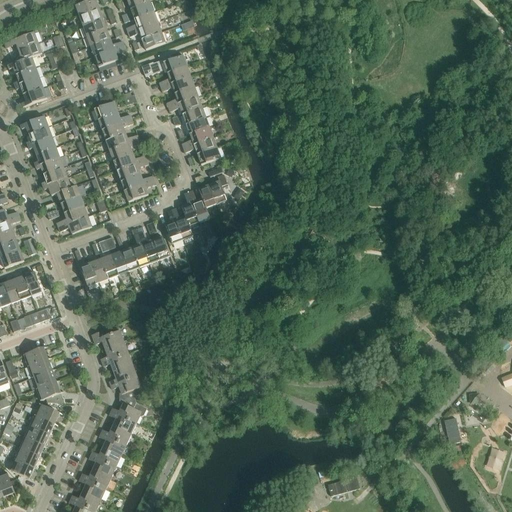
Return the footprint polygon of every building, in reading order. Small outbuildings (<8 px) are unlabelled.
[(95,0),(76,7),(80,18),(100,11),(95,0)] [(131,11),(151,4),(149,0),(128,0),(127,0),(131,11)] [(135,21),(154,14),(151,4),(131,11),(135,21)] [(116,24),(111,10),(106,11),(112,26),(116,24)] [(84,29),(104,21),(100,11),(80,18),(84,29)] [(128,35),(158,24),(154,14),(135,21),(137,27),(127,30),(128,35)] [(88,38),(107,31),(104,21),(84,29),(88,38)] [(142,41),(162,34),(158,24),(128,35),(130,39),(140,36),(142,41)] [(107,31),(88,38),(91,48),(111,41),(107,31)] [(16,45),(19,52),(39,44),(35,34),(5,45),(7,50),(13,47),(13,46),(16,45)] [(162,34),(142,41),(146,52),(166,45),(162,34)] [(60,36),(54,39),(56,46),(63,43),(60,36)] [(111,41),(91,48),(95,58),(125,48),(123,43),(113,47),(111,41)] [(11,62),(13,66),(19,63),(19,64),(33,58),(33,59),(43,55),(39,44),(19,52),(21,58),(11,62)] [(127,52),(125,48),(95,58),(99,69),(117,62),(118,66),(127,63),(125,57),(123,58),(118,58),(117,56),(127,52)] [(58,69),(52,55),(48,56),(53,71),(58,69)] [(156,73),(165,70),(168,75),(187,68),(183,57),(174,61),(173,58),(154,65),(155,68),(144,72),(146,79),(156,75),(156,73)] [(14,69),(16,76),(36,69),(33,59),(33,58),(19,64),(19,63),(13,66),(8,67),(10,71),(14,69)] [(187,68),(168,75),(170,81),(159,85),(161,89),(191,78),(187,68)] [(40,79),(36,69),(16,76),(19,83),(15,85),(16,88),(40,79)] [(65,90),(60,75),(55,77),(61,91),(65,90)] [(191,78),(161,89),(163,94),(173,90),(175,96),(194,88),(191,78)] [(21,90),(24,97),(44,89),(40,79),(16,88),(17,91),(21,90)] [(194,88),(175,96),(177,101),(167,105),(169,110),(198,99),(194,88)] [(48,100),(44,89),(24,97),(26,103),(22,105),(24,109),(48,100)] [(127,107),(137,103),(135,97),(125,100),(127,107)] [(198,99),(169,110),(170,114),(181,110),(183,116),(202,109),(198,99)] [(95,111),(99,122),(119,115),(116,108),(119,107),(116,101),(110,103),(111,105),(95,111)] [(68,106),(64,108),(68,118),(72,117),(68,106)] [(202,109),(183,116),(187,126),(206,119),(202,109)] [(121,120),(119,115),(99,122),(103,132),(132,121),(131,117),(121,120)] [(28,130),(30,136),(50,129),(46,118),(21,127),(23,131),(28,130)] [(206,119),(187,126),(190,136),(210,129),(206,119)] [(106,142),(126,134),(124,129),(134,126),(132,121),(103,132),(106,142)] [(53,139),(50,129),(30,136),(32,143),(28,144),(29,148),(53,139)] [(184,150),(214,139),(210,129),(190,136),(193,142),(182,146),(184,150)] [(128,141),(126,134),(106,142),(110,152),(140,141),(138,137),(128,141)] [(35,150),(37,156),(57,149),(53,139),(29,148),(31,152),(35,150)] [(198,156),(217,149),(214,139),(184,150),(186,155),(196,151),(198,156)] [(140,141),(110,152),(114,163),(134,155),(132,150),(141,146),(140,141)] [(61,159),(57,149),(37,156),(40,163),(35,165),(36,168),(61,159)] [(221,160),(217,149),(198,156),(202,167),(221,160)] [(136,161),(134,155),(114,163),(118,173),(147,162),(146,157),(136,161)] [(42,170),(45,176),(64,169),(61,159),(36,168),(38,172),(42,170)] [(147,162),(118,173),(121,183),(141,176),(139,170),(149,167),(147,162)] [(68,179),(64,169),(45,176),(47,184),(43,185),(44,188),(68,179)] [(222,169),(209,174),(210,179),(223,174),(222,169)] [(143,182),(141,176),(121,183),(125,193),(155,182),(153,178),(143,182)] [(221,183),(210,187),(217,206),(228,202),(223,188),(229,185),(225,176),(219,178),(221,183)] [(52,197),(58,195),(72,190),(72,189),(68,179),(44,188),(45,192),(50,190),(52,197)] [(156,187),(155,182),(125,193),(129,204),(149,197),(146,190),(156,187)] [(77,187),(72,189),(72,190),(58,195),(62,205),(81,198),(77,187)] [(207,210),(217,206),(210,187),(199,191),(203,201),(204,201),(207,210)] [(189,194),(200,224),(211,220),(207,210),(204,201),(203,201),(198,203),(194,193),(189,194)] [(190,228),(200,224),(189,194),(185,196),(188,206),(182,209),(186,219),(187,219),(190,228)] [(62,205),(66,216),(85,208),(81,198),(62,205)] [(0,206),(8,204),(7,199),(0,201),(0,213),(0,212),(0,206)] [(57,225),(59,229),(89,218),(85,208),(66,216),(68,221),(57,225)] [(6,211),(0,213),(0,225),(20,218),(18,214),(8,217),(6,211)] [(57,211),(47,214),(50,222),(60,218),(57,211)] [(111,222),(107,211),(101,214),(105,225),(111,222)] [(172,212),(183,242),(194,238),(190,228),(187,219),(186,219),(181,221),(177,211),(172,212)] [(172,246),(183,242),(172,212),(168,214),(172,224),(165,227),(172,246)] [(21,223),(20,218),(0,225),(0,236),(13,232),(11,226),(21,223)] [(93,229),(89,218),(59,229),(60,234),(71,230),(73,236),(93,229)] [(157,234),(154,224),(147,227),(150,237),(157,234)] [(0,248),(17,242),(13,232),(0,236),(0,248)] [(143,234),(139,236),(150,265),(160,262),(152,242),(147,244),(143,234)] [(138,248),(132,250),(139,269),(150,265),(139,236),(134,238),(138,248)] [(163,238),(152,242),(160,262),(170,258),(163,238)] [(113,239),(106,242),(109,252),(116,249),(113,239)] [(20,252),(17,242),(0,248),(0,256),(1,259),(20,252)] [(103,254),(109,252),(106,242),(99,244),(103,254)] [(139,269),(132,250),(122,254),(129,273),(139,269)] [(24,263),(20,252),(1,259),(5,270),(24,263)] [(122,254),(111,258),(119,277),(129,273),(122,254)] [(119,277),(111,258),(101,261),(109,281),(119,277)] [(101,261),(91,265),(99,284),(109,281),(101,261)] [(88,288),(99,284),(91,265),(81,269),(88,288)] [(35,273),(24,277),(32,297),(42,293),(35,273)] [(22,301),(32,297),(24,277),(14,281),(22,301)] [(14,281),(4,285),(12,305),(22,301),(14,281)] [(0,304),(1,308),(12,305),(4,285),(0,286),(0,304)] [(48,309),(37,313),(41,323),(52,320),(48,309)] [(37,313),(27,317),(31,327),(41,323),(37,313)] [(17,320),(10,323),(14,333),(21,331),(17,320)] [(106,351),(124,344),(120,332),(106,338),(104,332),(92,337),(96,346),(103,343),(106,351)] [(103,365),(129,355),(124,344),(106,351),(108,358),(101,361),(103,365)] [(28,369),(48,361),(44,349),(23,357),(28,369)] [(114,373),(133,366),(129,355),(103,365),(104,369),(111,366),(114,373)] [(53,372),(48,361),(28,369),(32,380),(53,372)] [(3,365),(0,365),(0,388),(10,385),(3,365)] [(111,387),(137,378),(133,366),(114,373),(117,380),(109,383),(111,387)] [(36,391),(57,383),(53,372),(32,380),(36,391)] [(511,375),(502,380),(506,388),(511,385),(511,375)] [(141,389),(137,378),(111,387),(112,391),(119,388),(122,396),(133,392),(135,397),(146,393),(144,387),(141,389)] [(65,405),(57,383),(36,391),(41,403),(47,401),(48,404),(65,405)] [(471,397),(471,405),(480,404),(479,396),(471,397)] [(41,405),(36,416),(55,425),(60,414),(41,405)] [(113,410),(112,413),(137,425),(142,415),(145,416),(148,410),(136,405),(134,410),(124,405),(120,413),(113,410)] [(113,428),(132,436),(137,425),(112,413),(110,417),(117,421),(113,428)] [(36,416),(30,428),(50,436),(55,425),(36,416)] [(450,446),(461,443),(456,420),(445,422),(450,446)] [(10,421),(6,430),(12,432),(16,424),(10,421)] [(30,428),(25,438),(45,447),(50,436),(30,428)] [(102,435),(127,447),(132,436),(113,428),(110,435),(103,432),(102,435)] [(103,449),(122,458),(127,447),(102,435),(100,439),(107,443),(103,449)] [(40,458),(45,447),(25,438),(21,449),(40,458)] [(35,469),(40,458),(21,449),(15,460),(35,469)] [(91,457),(117,469),(122,458),(103,449),(100,457),(93,453),(91,457)] [(93,471),(112,480),(117,469),(91,457),(90,461),(96,464),(93,471)] [(30,480),(35,469),(15,460),(10,471),(30,480)] [(81,479),(107,490),(112,480),(93,471),(90,478),(83,475),(81,479)] [(0,475),(0,487),(4,497),(15,493),(7,473),(0,475)] [(357,478),(328,486),(331,498),(360,490),(357,478)] [(83,493),(102,501),(107,490),(81,479),(79,483),(86,486),(83,493)] [(71,500),(95,511),(96,511),(102,501),(83,493),(80,500),(73,497),(71,500)] [(95,511),(71,500),(69,505),(76,508),(74,511),(95,511)]
